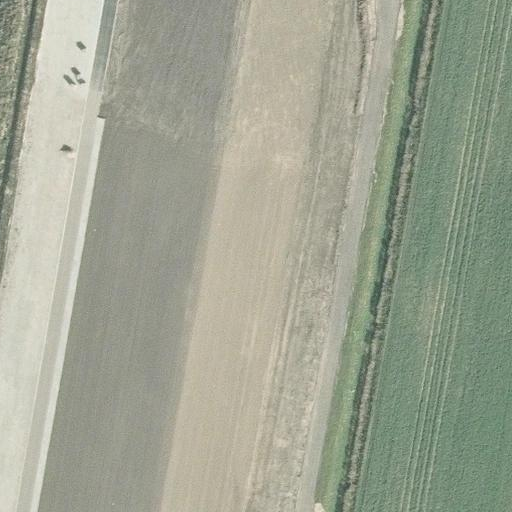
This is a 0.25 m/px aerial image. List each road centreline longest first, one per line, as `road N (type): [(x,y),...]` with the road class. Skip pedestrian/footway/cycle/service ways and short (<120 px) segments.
road 1 (track): [(113,0),(16,511)]
road 2 (track): [(302,511),(394,0)]
